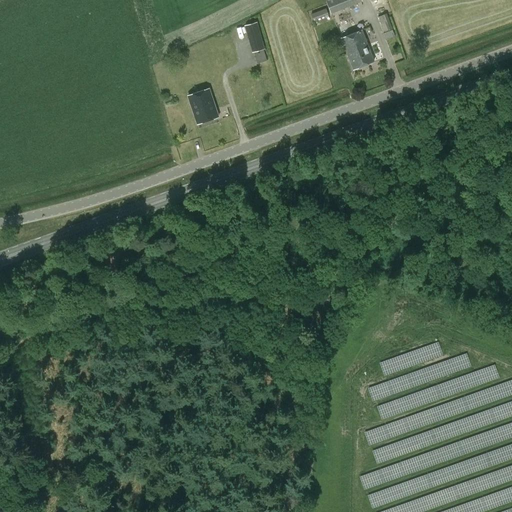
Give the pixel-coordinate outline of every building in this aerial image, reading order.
[(362,1),(361,0),(325,0),(331,14),(362,1)] [(313,21),(328,15),(326,8),(311,14),(313,21)] [(378,17),(384,32),(392,29),(387,14),(378,17)] [(244,26),(252,53),(254,52),(257,63),(266,60),(263,49),(264,49),(257,22),(244,26)] [(386,40),(395,36),(392,30),(383,33),(386,40)] [(362,31),(341,39),(353,70),(374,62),(362,31)] [(197,124),(218,117),(209,89),(188,96),(197,124)]
